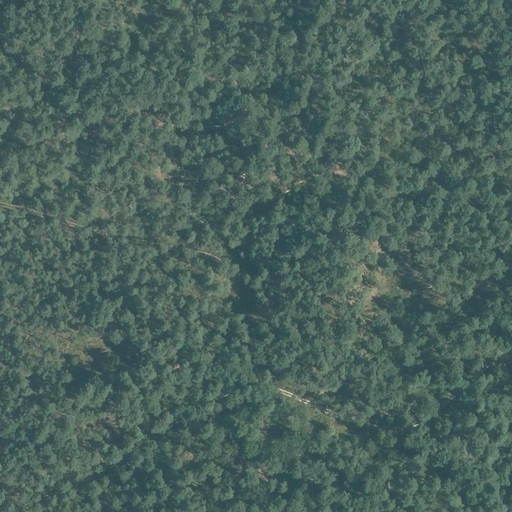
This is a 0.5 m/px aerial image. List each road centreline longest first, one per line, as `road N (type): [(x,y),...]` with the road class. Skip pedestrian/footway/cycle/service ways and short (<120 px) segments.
road 1 (track): [(266,386),(251,363),(224,264),(0,204)]
road 2 (track): [(14,511),(108,467),(197,407),(266,386)]
road 3 (track): [(511,342),(448,400),(395,428),(266,386)]
